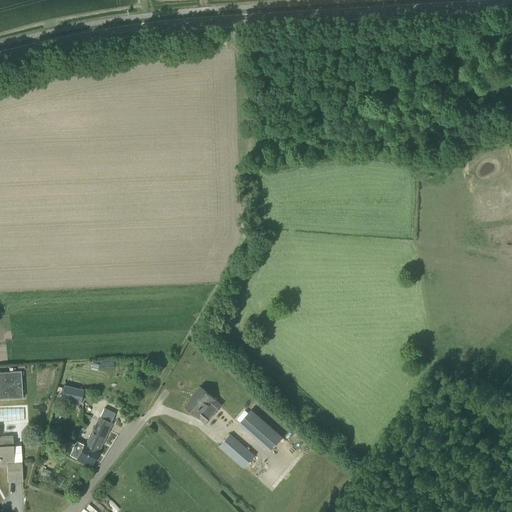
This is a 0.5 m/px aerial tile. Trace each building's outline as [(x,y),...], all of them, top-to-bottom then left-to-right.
[(0,398),(6,398),(22,398),(21,371),(0,372),(0,398)] [(58,386),(55,394),(64,397),(65,394),(76,398),(80,384),(67,379),(65,388),(58,386)] [(185,406),(198,416),(208,406),(214,413),(221,405),(214,399),(200,386),(191,397),(192,398),(185,406)] [(271,451),(283,438),(252,410),(240,424),(271,451)] [(110,422),(113,417),(102,412),(99,417),(98,417),(90,434),(85,444),(84,443),(84,444),(76,440),(74,444),(69,442),(66,449),(71,451),(69,455),(85,462),(86,460),(93,463),(98,452),(98,451),(111,423),(110,422)] [(244,468),(254,456),(230,434),(219,446),(244,468)] [(0,436),(0,466),(7,466),(8,482),(23,481),(22,462),(14,462),(13,436),(0,436)]
